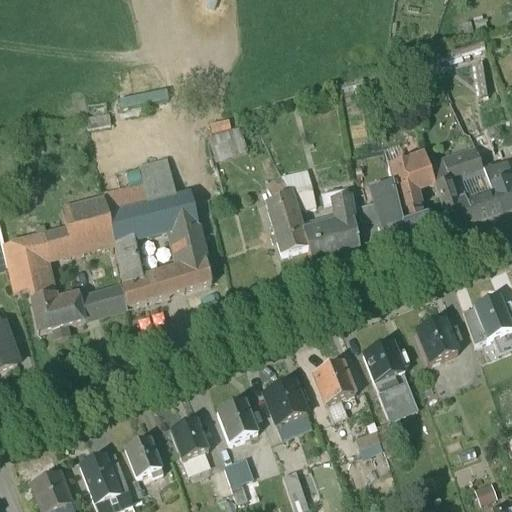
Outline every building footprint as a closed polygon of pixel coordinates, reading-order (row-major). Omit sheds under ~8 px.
[(511,31),(502,36),(508,48),(511,46),(511,31)] [(483,41),(473,44),(476,52),(486,49),(483,41)] [(469,44),(461,45),(463,60),(471,59),(469,44)] [(437,77),(439,85),(483,73),(481,65),(437,77)] [(388,89),(372,94),(376,108),(393,103),(408,98),(400,73),(384,78),(388,89)] [(474,84),(479,117),(486,115),(480,83),(474,84)] [(337,104),(341,118),(364,112),(361,98),(337,104)] [(105,137),(83,141),(85,154),(107,150),(105,137)] [(236,151),(206,162),(213,182),(244,171),(236,151)] [(473,172),(445,181),(452,201),(480,192),(480,191),(478,186),(473,172)] [(421,175),(385,188),(387,193),(390,207),(397,234),(418,226),(413,210),(431,204),(426,187),(421,175)] [(499,178),(490,182),(492,186),(501,183),(499,178)] [(101,222),(105,236),(188,216),(179,183),(140,192),(142,202),(99,213),(101,222)] [(441,183),(427,187),(426,187),(431,204),(432,206),(447,201),(447,203),(448,202),(447,201),(441,183)] [(487,188),(480,191),(480,192),(486,206),(507,198),(501,183),(492,186),(487,188)] [(309,208),(304,192),(279,198),(287,212),(289,212),(295,232),(313,227),(309,208)] [(448,202),(447,203),(455,225),(463,222),(464,224),(489,216),(486,206),(480,192),(452,201),(448,202)] [(279,198),(264,206),(270,220),(287,212),(279,198)] [(511,206),(510,207),(507,198),(486,206),(489,216),(490,216),(497,234),(511,228),(511,206)] [(489,216),(464,224),(463,222),(455,225),(447,203),(447,201),(432,206),(448,250),(497,234),(490,216),(489,216)] [(422,237),(400,245),(397,234),(390,207),(369,212),(372,223),(381,258),(384,269),(427,258),(422,237)] [(345,209),(319,215),(322,228),(330,225),(330,222),(347,218),(345,209)] [(289,212),(287,212),(270,220),(263,223),(279,276),(305,269),(300,251),(295,232),(289,212)] [(160,295),(140,301),(130,261),(179,249),(195,245),(188,216),(105,236),(106,241),(107,241),(111,263),(121,310),(120,310),(124,330),(166,317),(160,295)] [(333,242),(300,251),(305,269),(311,288),(336,281),(334,274),(356,268),(347,218),(330,222),(330,225),(333,242)] [(46,257),(106,241),(105,236),(101,222),(41,237),(46,257)] [(362,263),(381,258),(372,223),(356,228),(362,263)] [(418,226),(397,234),(400,245),(422,237),(418,226)] [(107,241),(106,241),(46,257),(17,265),(26,312),(47,308),(41,281),(88,269),(111,263),(107,241)] [(195,245),(179,249),(186,287),(187,292),(205,287),(195,245)] [(17,265),(2,268),(2,269),(7,290),(13,316),(18,315),(26,312),(17,265)] [(186,287),(160,295),(166,317),(182,312),(177,295),(187,292),(186,287)] [(187,292),(177,295),(182,312),(208,305),(205,287),(187,292)] [(47,308),(26,312),(28,320),(29,322),(49,318),(47,308)] [(100,315),(93,317),(96,339),(124,331),(124,330),(120,310),(100,315)] [(26,312),(18,315),(20,323),(28,320),(26,312)] [(93,317),(51,327),(49,318),(29,322),(35,355),(82,343),(96,339),(93,317)] [(497,318),(472,327),(485,359),(494,356),(510,349),(507,341),(511,338),(511,336),(508,326),(502,329),(497,318)] [(472,327),(461,332),(472,364),(485,359),(472,327)] [(441,339),(412,351),(426,382),(454,370),(451,361),(458,359),(453,347),(446,350),(441,339)] [(0,347),(0,391),(15,386),(1,347),(0,347)] [(511,353),(510,349),(494,356),(500,372),(511,367),(511,353)] [(391,360),(361,373),(384,434),(413,423),(401,391),(402,391),(391,360)] [(341,381),(311,393),(323,424),(343,416),(353,412),(349,404),(354,402),(351,392),(346,394),(341,381)] [(291,401),(262,413),(274,444),(303,432),(299,423),(306,420),(302,411),(296,413),(291,401)] [(323,424),(321,424),(327,441),(349,433),(343,416),(323,424)] [(242,420),(215,432),(227,462),(254,452),(242,420)] [(193,440),(168,451),(180,480),(205,470),(193,440)] [(386,440),(374,444),(385,474),(398,469),(386,440)] [(373,444),(352,451),(357,466),(378,457),(373,444)] [(160,487),(148,459),(124,469),(135,497),(150,491),(160,487)] [(125,511),(127,511),(114,474),(105,478),(117,511),(125,511)] [(117,511),(104,476),(80,486),(90,511),(117,511)] [(235,481),(222,485),(229,505),(242,500),(235,481)] [(222,485),(221,483),(207,487),(214,509),(228,505),(222,485)] [(160,487),(150,491),(152,496),(162,492),(160,487)] [(301,511),(294,490),(281,495),(286,511),(301,511)] [(65,511),(58,494),(30,505),(33,511),(65,511)] [(141,511),(135,497),(124,502),(127,511),(141,511)]
